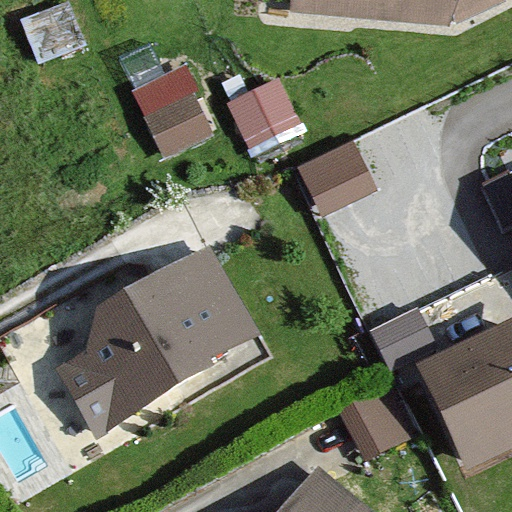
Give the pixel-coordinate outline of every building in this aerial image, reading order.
[(306,0),(305,8),(315,9),(316,0),(306,0)] [(316,0),(315,9),(460,22),(505,0),(504,0),(316,0)] [(68,11),(31,28),(47,64),(84,47),(68,11)] [(297,130),(280,93),(241,111),(258,148),(297,130)] [(212,125),(198,99),(145,126),(158,153),(212,125)] [(357,145),(304,172),(326,217),(380,190),(357,145)] [(511,177),(511,178),(486,190),(509,236),(511,234),(511,177)] [(203,264),(178,279),(222,355),(248,340),(203,264)] [(222,355),(178,279),(146,297),(151,305),(95,337),(88,369),(61,385),(94,440),(197,379),(194,373),(222,355)] [(407,360),(444,340),(428,311),(391,330),(407,360)] [(511,453),(511,347),(441,383),(483,468),(511,453)] [(417,436),(394,390),(347,412),(356,431),(369,459),(417,436)] [(354,511),(316,483),(299,504),(308,511),(354,511)]
